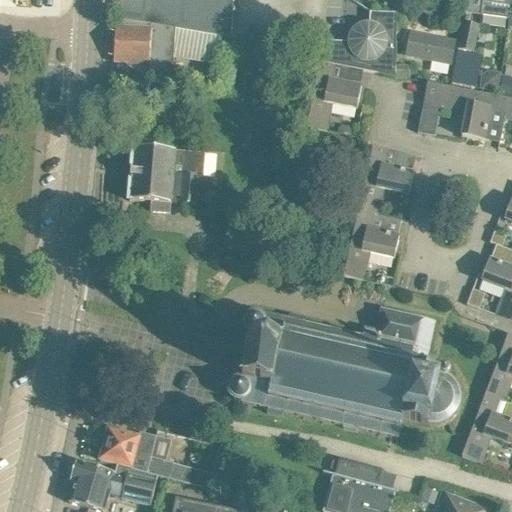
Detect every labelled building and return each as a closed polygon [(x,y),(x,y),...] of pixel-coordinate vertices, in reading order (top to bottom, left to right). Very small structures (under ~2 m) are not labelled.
[(143,25),(150,26),(175,31),(220,40),(231,40),(232,0),(117,0),(116,20),(143,25)] [(482,0),(480,16),(508,19),(509,12),(510,0),(482,0)] [(394,58),(395,14),(369,13),(368,26),(365,27),(364,27),(362,27),(360,28),(358,29),(357,30),(355,31),(354,33),(353,34),(351,37),(351,38),(350,40),(350,42),(350,44),(327,42),(326,63),(326,65),(334,66),(394,78),(395,78),(395,68),(395,58),(394,58)] [(472,54),(479,26),(463,23),(457,51),(472,54)] [(125,75),(172,77),(175,31),(150,26),(150,30),(116,28),(114,64),(126,65),(125,75)] [(410,33),(404,59),(451,68),(456,42),(410,33)] [(476,91),(482,58),(456,53),(450,86),(476,91)] [(331,82),(334,66),(326,65),(319,64),(306,129),(326,133),(331,105),(356,110),(361,88),(331,82)] [(408,80),(408,68),(395,68),(395,78),(394,78),(394,79),(408,80)] [(481,77),(479,91),(498,94),(500,75),(487,73),(481,77)] [(511,80),(502,79),(499,96),(510,98),(511,86),(511,80)] [(490,112),(504,115),(507,100),(447,89),(427,85),(421,112),(417,134),(434,138),(440,107),(466,112),(461,138),(484,142),(490,112)] [(511,101),(507,100),(504,115),(503,120),(511,121),(511,101)] [(170,215),(170,206),(195,208),(198,178),(202,178),(204,156),(175,153),(175,152),(133,149),(128,202),(150,204),(150,213),(170,215)] [(384,168),(387,152),(372,149),(358,214),(372,217),(377,218),(383,191),(408,197),(413,175),(384,168)] [(399,238),(397,238),(369,232),(372,217),(358,214),(343,278),(362,282),(369,255),(394,260),(399,238)] [(323,268),(326,252),(330,237),(299,229),(291,261),(323,268)] [(511,323),(511,269),(489,261),(481,282),(505,291),(495,317),(511,323)] [(381,286),(392,289),(394,280),(383,278),(381,286)] [(288,321),(257,314),(255,314),(252,314),(250,314),(248,315),(246,317),(244,319),(243,320),(243,321),(242,322),(242,324),(242,325),(242,327),(243,330),(243,331),(243,332),(244,333),(245,334),(247,336),(250,337),(251,338),(242,379),(240,379),(237,379),(235,380),(233,380),(231,382),(230,383),(229,384),(228,386),(227,388),(227,390),(227,392),(227,394),(227,395),(228,397),(229,399),(231,400),(232,401),(234,403),(236,403),(267,411),(266,415),(282,418),(283,414),(343,428),(342,430),(357,433),(357,431),(397,440),(402,422),(429,428),(431,429),(434,429),(437,428),(440,428),(443,426),(447,424),(450,422),(453,420),(456,417),(457,415),(458,413),(460,410),(461,408),(461,406),(461,401),(461,399),(461,396),(460,393),(459,391),(458,389),(457,387),(455,385),(454,383),(452,381),(450,380),(448,379),(449,374),(449,372),(449,371),(448,369),(447,369),(445,368),(443,368),(442,369),(441,369),(440,371),(440,372),(439,374),(425,371),(435,323),(380,310),(376,332),(365,330),(363,338),(304,325),(304,320),(289,317),(288,321)] [(511,336),(508,335),(485,397),(499,402),(503,404),(511,380),(511,336)] [(511,423),(494,417),(499,402),(485,397),(462,458),(480,465),(490,439),(511,447),(511,423)] [(213,493),(217,477),(151,460),(156,439),(139,434),(138,440),(108,432),(100,463),(213,493)] [(323,475),(332,477),(322,511),(389,511),(395,494),(398,495),(398,493),(377,488),(382,471),(339,460),(334,476),(323,473),(323,475)] [(132,476),(133,474),(116,469),(114,476),(77,465),(72,482),(76,483),(69,504),(94,511),(104,511),(110,492),(119,495),(117,500),(151,508),(157,484),(132,476)] [(487,511),(488,511),(441,494),(434,511),(487,511)] [(219,511),(176,503),(174,511),(219,511)]
